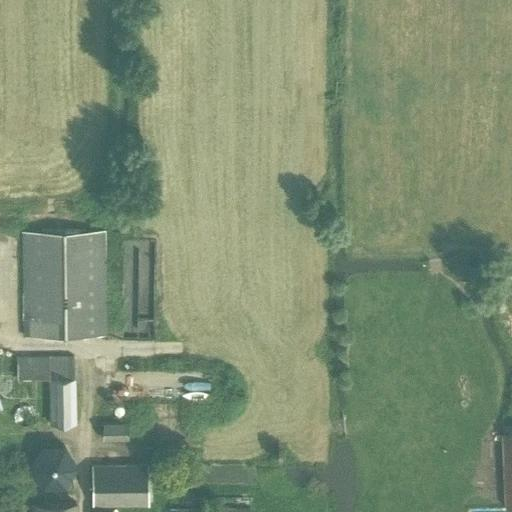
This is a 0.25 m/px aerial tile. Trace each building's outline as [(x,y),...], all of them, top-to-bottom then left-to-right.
[(23,337),(106,336),(105,230),(21,231),(23,337)] [(75,378),(74,378),(74,356),(16,356),(17,378),(48,378),(49,424),(76,423),(75,378)] [(102,440),(128,440),(128,423),(102,423),(102,440)] [(511,432),(503,433),(506,509),(511,508),(511,432)] [(76,466),(65,444),(41,444),(29,465),(41,487),(65,486),(76,466)] [(92,506),(148,506),(148,464),(91,464),(92,506)] [(24,511),(25,502),(12,502),(11,511),(24,511)] [(77,511),(78,504),(77,502),(31,502),(31,511),(77,511)]
